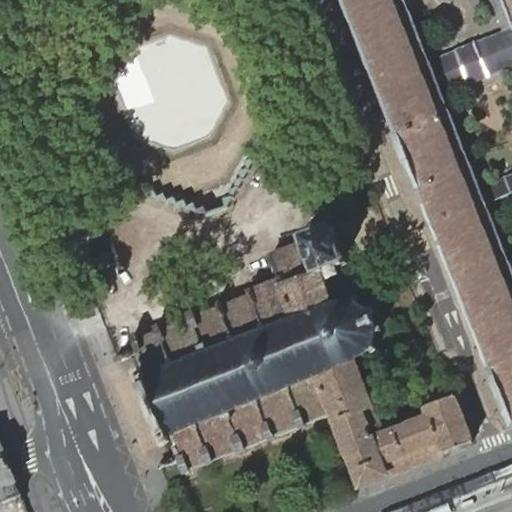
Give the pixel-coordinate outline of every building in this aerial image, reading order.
[(502,0),(511,25),(511,0),(343,0),(390,116),(511,422),(511,306),(389,0),(502,0)] [(490,0),(503,32),(511,29),(511,25),(502,0),(389,0),(511,306),(511,265),(487,203),(484,204),(481,196),(484,195),(481,186),(444,94),(441,87),(438,88),(435,80),(438,79),(430,59),(406,0),(490,0)] [(511,49),(510,50),(503,32),(430,59),(438,79),(435,80),(438,88),(441,87),(444,94),(511,67),(511,49)] [(487,203),(511,193),(511,173),(481,186),(484,195),(481,196),(484,204),(487,203)] [(159,470),(181,461),(186,474),(190,472),(189,471),(209,463),(209,464),(214,463),(213,461),(239,451),(240,452),(245,450),(245,449),(270,439),(271,440),(275,438),(274,437),(301,426),(302,428),(306,426),(305,425),(333,414),(361,486),(388,476),(444,454),(472,442),(454,396),(426,407),(380,425),(372,407),(354,362),(370,349),(375,353),(378,350),(373,346),(376,331),(383,331),(382,327),(375,327),(370,314),(375,309),(372,306),(367,311),(356,303),(357,296),(353,295),(330,297),(322,279),(337,274),(335,268),(347,263),(340,244),(333,225),(327,227),(322,222),(314,221),(308,226),(307,235),(301,237),(304,244),(272,257),(279,279),(248,292),(251,298),(224,308),(222,302),(217,304),(220,310),(196,319),(194,313),(188,315),(190,322),(163,332),(160,326),(156,328),(158,334),(139,342),(137,335),(132,337),(137,349),(115,358),(116,361),(137,352),(144,371),(138,373),(141,380),(143,379),(145,386),(144,386),(149,400),(151,399),(154,407),(157,415),(155,416),(161,429),(162,429),(165,435),(163,436),(166,443),(172,440),(179,459),(158,467),(159,470)] [(5,452),(0,453),(0,479),(14,475),(9,463),(5,452)] [(0,505),(22,497),(14,475),(0,479),(0,505)]
